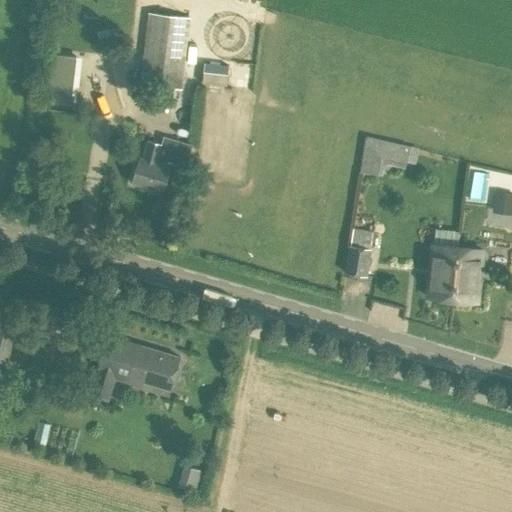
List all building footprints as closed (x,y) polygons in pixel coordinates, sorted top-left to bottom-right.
[(182,89),(190,17),(148,13),(140,85),(165,87),(177,88),(182,89)] [(175,100),(177,88),(165,87),(163,99),(175,100)] [(193,144),(164,135),(162,143),(149,139),(143,157),(139,156),(131,181),(163,191),(171,164),(185,169),(193,144)] [(411,146),(365,135),(360,172),(383,176),(384,163),(406,168),(407,162),(416,164),(418,152),(410,150),(411,146)] [(511,193),(501,192),(503,177),(487,175),(485,190),(484,190),(481,207),(492,208),(492,213),(511,215),(511,193)] [(452,299),(457,247),(433,244),(427,296),(452,299)] [(366,276),(370,248),(350,245),(346,273),(366,276)] [(457,247),(452,299),(477,302),(482,249),(457,247)] [(351,315),(372,317),(376,278),(355,276),(351,315)] [(0,317),(0,369),(8,371),(18,321),(0,317)] [(170,390),(179,357),(107,335),(97,367),(89,394),(109,400),(115,379),(142,387),(144,382),(170,390)]
